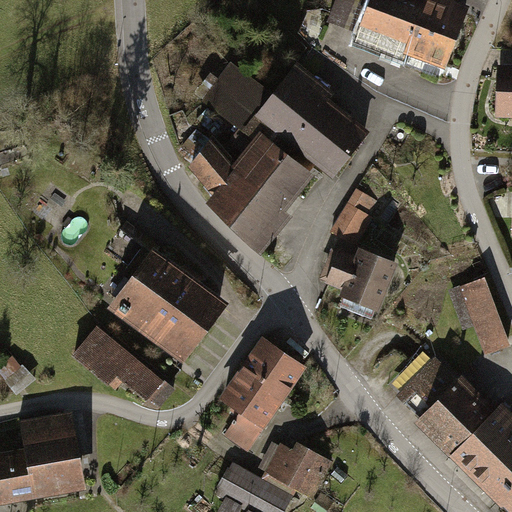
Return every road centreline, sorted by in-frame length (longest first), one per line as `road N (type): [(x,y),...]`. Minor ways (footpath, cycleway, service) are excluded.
road 1 (residential): [(134,0),(141,82),(165,154),(200,209),(285,296)]
road 2 (residential): [(285,296),(183,416),(71,400),(0,413)]
road 3 (residential): [(501,0),(465,87),(459,127),(470,201),(511,300)]
road 4 (residential): [(285,296),(397,445),(464,511)]
road 5 (track): [(0,52),(134,6)]
